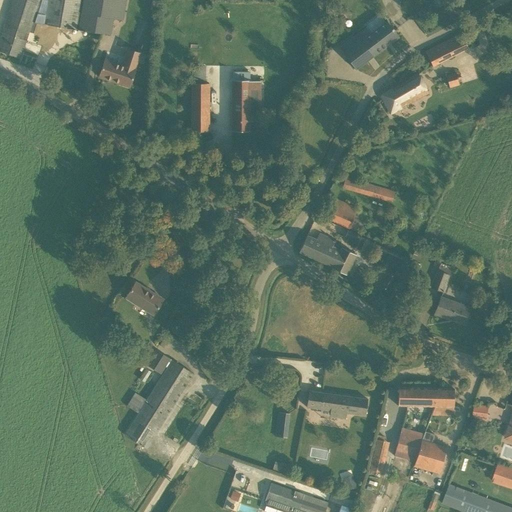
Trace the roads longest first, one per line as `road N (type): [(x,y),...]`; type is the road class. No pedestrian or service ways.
road 1 (unclassified): [(279,250),(380,71),(508,0)]
road 2 (unclassified): [(279,250),(0,70)]
road 3 (unclassified): [(148,511),(242,357),(264,270),(279,250)]
road 4 (unclassified): [(511,369),(435,347),(374,316),(279,250)]
